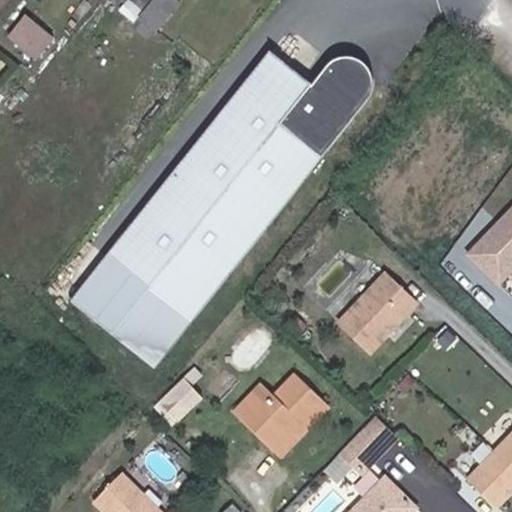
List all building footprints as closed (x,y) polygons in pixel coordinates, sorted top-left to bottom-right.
[(155,35),(180,0),(122,0),(117,8),(155,35)] [(27,12),(9,34),(37,57),(55,35),(27,12)] [(147,372),(363,102),(366,97),(368,87),(366,77),(363,72),(360,68),(356,64),(351,62),(346,60),(341,60),(336,60),(326,64),(322,68),(305,89),(264,56),(65,306),(147,372)] [(511,273),(511,209),(466,256),(498,287),(511,273)] [(404,333),(427,310),(396,279),(348,327),(379,358),(396,341),(392,337),(400,329),(404,333)] [(308,336),(316,328),(305,317),(297,325),(308,336)] [(396,341),(404,333),(400,329),(392,337),(396,341)] [(327,401),(297,371),(274,394),(262,407),(251,395),(237,409),(274,447),(291,431),(287,426),(293,420),(301,428),(327,401)] [(274,394),(262,383),(251,395),(262,407),(274,394)] [(217,408),(197,388),(187,398),(206,418),(217,408)] [(206,418),(187,398),(173,412),(193,433),(206,418)] [(400,437),(379,416),(342,452),(364,474),(400,437)] [(301,428),(293,420),(287,426),(291,431),(274,447),(282,455),(305,432),(301,428)] [(499,511),(511,511),(511,455),(478,490),(499,511)] [(326,489),(344,471),(331,458),(313,476),(326,489)] [(412,511),(417,508),(387,478),(352,511),(412,511)] [(154,511),(121,481),(100,505),(107,511),(154,511)]
